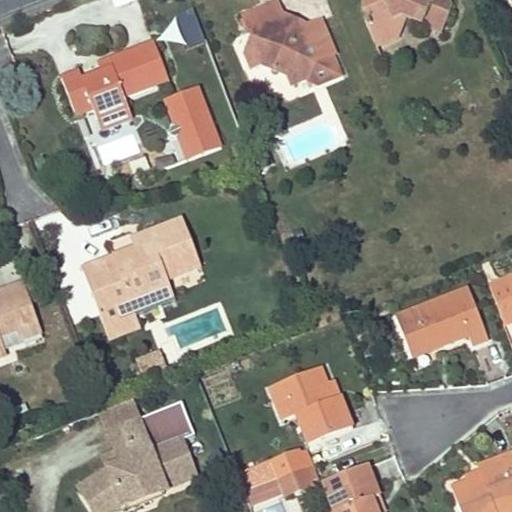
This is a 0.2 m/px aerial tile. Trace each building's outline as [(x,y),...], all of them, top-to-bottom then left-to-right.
[(361,0),(359,8),(372,40),(387,33),(390,22),(402,17),(406,19),(442,34),(452,8),(448,0),(361,0)] [(241,19),(247,33),(283,18),(277,4),(241,19)] [(204,39),(194,11),(176,18),(185,45),(204,39)] [(387,33),(372,40),(375,49),(398,39),(406,19),(402,17),(390,22),(387,33)] [(283,18),(247,33),(250,40),(243,54),(250,71),(262,65),(268,68),(268,75),(272,77),(278,72),(286,75),(291,86),(306,80),(313,63),(331,56),(334,55),(319,22),(306,28),(294,32),(291,29),(294,22),(284,18),(283,18)] [(306,28),(294,22),(291,29),(294,32),(306,28)] [(93,111),(96,119),(128,107),(124,99),(152,88),(147,75),(164,68),(154,42),(108,59),(112,68),(100,73),(82,79),(79,71),(61,78),(75,118),(93,111)] [(313,63),(306,80),(318,85),(340,77),(331,56),(313,63)] [(108,59),(97,64),(100,73),(112,68),(108,59)] [(164,68),(147,75),(152,88),(169,82),(164,68)] [(164,103),(172,126),(181,131),(177,137),(186,162),(221,149),(199,89),(164,103)] [(128,107),(96,119),(101,132),(132,120),(128,107)] [(181,131),(172,126),(167,135),(176,140),(177,137),(181,131)] [(135,250),(81,270),(98,314),(169,288),(166,280),(199,268),(181,221),(147,234),(150,244),(135,250)] [(147,234),(131,240),(135,250),(150,244),(147,234)] [(511,279),(488,288),(504,328),(511,325),(511,279)] [(0,358),(6,357),(0,338),(17,332),(38,325),(23,284),(0,292),(0,358)] [(169,288),(98,314),(108,340),(140,328),(134,313),(172,298),(169,288)] [(395,319),(408,353),(443,340),(445,346),(467,338),(471,347),(487,341),(467,291),(395,319)] [(359,320),(349,324),(353,334),(363,329),(359,320)] [(38,325),(17,332),(20,342),(41,334),(38,325)] [(443,340),(408,353),(411,360),(445,346),(443,340)] [(160,355),(151,358),(154,367),(164,364),(160,355)] [(154,367),(151,358),(136,364),(142,380),(167,371),(164,364),(154,367)] [(289,399),(275,404),(282,422),(296,417),(307,447),(352,430),(341,399),(333,403),(326,388),(320,371),(284,385),(289,399)] [(335,384),(326,388),(333,403),(341,399),(335,384)] [(284,385),(269,390),(275,404),(289,399),(284,385)] [(109,432),(139,420),(132,401),(104,412),(102,413),(109,432)] [(193,470),(182,442),(195,437),(182,404),(170,409),(139,420),(109,432),(117,453),(122,466),(109,471),(80,490),(94,511),(105,511),(110,509),(124,506),(166,490),(163,481),(193,470)] [(104,458),(109,471),(122,466),(117,453),(104,458)] [(296,454),(269,465),(276,481),(303,471),(296,454)] [(479,477),(466,482),(449,489),(458,511),(495,511),(511,505),(511,454),(476,468),(477,471),(479,477)] [(376,511),(372,501),(379,499),(367,467),(323,484),(333,511),(376,511)] [(196,479),(193,470),(163,481),(166,490),(196,479)] [(303,471),(276,481),(283,498),(309,488),(303,471)] [(477,471),(464,476),(466,482),(479,477),(477,471)] [(276,481),(245,493),(251,510),(283,498),(276,481)] [(379,499),(372,501),(376,511),(384,511),(385,511),(379,499)]
